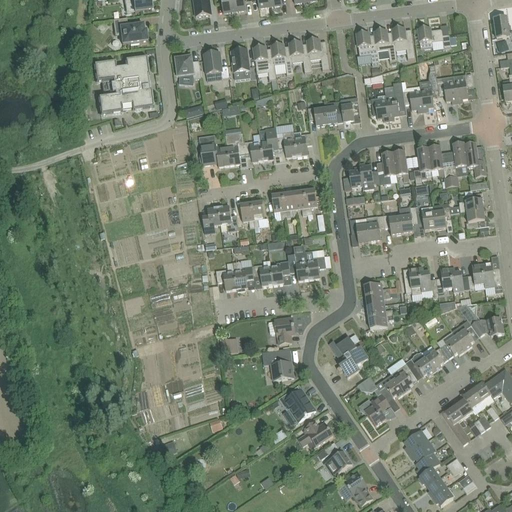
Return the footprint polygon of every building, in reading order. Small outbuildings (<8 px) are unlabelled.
[(124,0),(126,7),(134,6),(135,14),(152,12),(152,10),(154,10),(152,2),(151,2),(150,0),(124,0)] [(209,0),(193,0),(196,19),(212,17),(209,0)] [(235,14),(233,0),(221,0),(224,15),(235,14)] [(233,0),(235,14),(247,12),(244,0),(233,0)] [(271,9),(269,0),(258,0),(259,10),(271,9)] [(269,0),(271,9),(282,7),(281,0),(269,0)] [(497,41),(510,39),(507,19),(494,21),(497,41)] [(139,44),(148,43),(146,32),(144,32),(143,26),(128,28),(127,20),(114,22),(116,37),(121,36),(123,46),(131,45),(131,47),(140,45),(139,44)] [(406,33),(406,30),(393,32),(393,35),(396,54),(397,54),(407,52),(408,62),(416,61),(412,32),(406,33)] [(445,51),(452,50),(450,37),(443,38),(443,31),(432,33),(432,30),(418,32),(421,51),(434,50),(433,45),(443,43),(445,51)] [(375,34),(375,37),(376,37),(378,54),(389,52),(391,64),(398,63),(397,54),(396,54),(393,35),(388,35),(388,32),(375,34)] [(371,38),(370,35),(357,37),(360,59),(371,57),(373,69),(380,68),(378,54),(376,37),(375,37),(371,38)] [(323,73),(330,72),(327,44),(321,45),(321,42),(307,43),(308,46),(311,63),(321,61),(323,73)] [(293,65),(304,64),(305,76),(313,75),(311,63),(308,46),(303,47),(303,44),(290,46),(290,49),(293,65)] [(295,77),(293,65),(290,49),(285,49),(285,46),(272,48),(272,51),(273,51),(275,68),(286,66),(287,78),(295,77)] [(276,77),(275,68),(273,51),(272,51),(268,52),(267,49),(254,51),(257,76),(269,75),(270,83),(277,82),(276,77)] [(248,52),(246,52),(246,51),(239,52),(239,53),(232,54),(234,75),(250,73),(248,52)] [(206,57),(204,58),(207,77),(222,75),(223,81),(230,81),(229,69),(223,69),(221,55),(213,56),(212,54),(205,55),(206,57)] [(115,64),(94,67),(97,84),(114,82),(114,85),(111,86),(112,94),(115,94),(116,97),(99,99),(101,117),(122,114),(121,108),(132,106),(133,113),(154,110),(151,92),(150,92),(148,77),(149,77),(147,59),(126,62),(127,69),(116,70),(115,64)] [(192,59),(177,61),(179,71),(178,71),(179,78),(180,78),(180,79),(193,77),(194,82),(202,81),(200,63),(193,64),(192,59)] [(510,69),(511,68),(511,61),(508,62),(508,63),(501,64),(502,70),(510,69)] [(473,76),(471,76),(463,78),(454,78),(455,83),(456,86),(458,106),(463,105),(463,102),(469,101),(467,92),(475,91),(473,76)] [(383,77),(371,80),(372,86),(384,84),(383,77)] [(386,97),(389,123),(395,122),(395,119),(400,119),(399,108),(405,107),(403,94),(402,84),(393,85),(395,95),(385,96),(386,97)] [(438,86),(440,98),(446,98),(447,104),(452,103),(453,106),(458,106),(456,86),(444,87),(444,85),(438,86)] [(423,114),(429,114),(429,111),(434,110),(433,99),(440,98),(438,86),(431,86),(431,89),(420,90),(423,114)] [(403,94),(405,107),(411,106),(412,113),(418,112),(418,115),(423,114),(421,95),(410,96),(410,93),(403,94)] [(384,121),(384,124),(389,123),(386,97),(378,98),(378,101),(372,102),(374,118),(377,118),(378,122),(384,121)] [(360,116),(358,104),(352,105),(352,106),(342,107),(343,118),(344,125),(355,124),(354,117),(360,116)] [(325,106),(325,110),(328,128),(344,125),(343,118),(342,107),(342,106),(336,107),(336,105),(325,106)] [(193,110),(196,118),(205,115),(202,107),(193,110)] [(308,111),(309,113),(310,123),(316,122),(317,129),(328,128),(325,110),(315,112),(314,110),(308,111)] [(274,153),(279,152),(278,140),(276,130),(266,131),(266,133),(259,134),(261,147),(262,147),(264,164),(275,162),(274,153)] [(285,151),(287,161),(297,159),(294,135),(294,134),(283,135),(284,140),(278,140),(279,152),(285,151)] [(228,150),(230,168),(241,167),(240,157),(246,156),(244,145),(243,135),(226,138),(228,150)] [(295,142),(297,159),(309,158),(307,148),(313,147),(312,136),(302,137),(302,141),(295,142)] [(244,145),(246,156),(252,156),(253,165),(264,164),(262,147),(261,147),(255,148),(255,143),(244,145)] [(462,179),(461,169),(468,168),(465,147),(465,145),(463,145),(463,143),(454,144),(454,147),(453,147),(456,167),(450,168),(452,190),(459,189),(458,179),(462,179)] [(228,150),(221,151),(220,147),(217,147),(217,146),(201,148),(203,168),(219,166),(219,170),(230,168),(228,150)] [(477,146),(465,147),(468,168),(468,170),(474,169),(476,180),(487,178),(485,163),(479,164),(477,146)] [(441,148),(429,150),(432,173),(439,172),(440,178),(445,177),(445,179),(444,179),(446,190),(452,190),(450,168),(444,169),(441,148)] [(427,181),(426,174),(432,173),(429,150),(417,152),(420,173),(414,173),(415,182),(416,187),(422,186),(422,181),(427,181)] [(406,153),(394,155),(397,178),(403,177),(404,184),(409,183),(408,176),(409,176),(406,153)] [(379,177),(380,187),(391,186),(390,179),(397,178),(394,155),(382,157),(385,176),(379,177)] [(380,187),(379,177),(378,174),(372,175),(371,168),(366,169),(365,166),(360,166),(360,169),(362,186),(363,190),(363,192),(375,191),(374,187),(379,186),(379,187),(380,187)] [(345,187),(346,194),(353,193),(352,191),(363,190),(362,186),(360,169),(355,170),(355,173),(350,174),(350,180),(343,181),(344,187),(345,187)] [(416,189),(417,197),(429,196),(429,188),(416,189)] [(303,218),(308,217),(305,193),(305,192),(304,192),(304,193),(294,195),(296,212),(302,212),(303,218)] [(316,192),(305,193),(308,217),(313,217),(312,210),(318,209),(316,192)] [(272,198),(274,208),(275,215),(281,214),(282,221),(287,220),(283,195),(283,196),(272,198)] [(290,213),(296,212),(294,195),(284,196),(283,195),(287,220),(291,219),(290,213)] [(467,215),(484,213),(483,202),(475,203),(474,197),(462,198),(463,204),(459,204),(460,216),(467,215)] [(348,208),(358,206),(361,206),(360,199),(347,201),(348,208)] [(255,229),(252,204),(251,204),(252,206),(241,207),(243,224),(250,224),(250,230),(255,229)] [(265,222),(264,214),(263,204),(252,206),(252,204),(255,229),(256,229),(257,240),(261,239),(259,222),(265,222)] [(434,214),(436,232),(447,230),(446,222),(452,222),(450,212),(450,206),(444,206),(444,207),(433,209),(434,214)] [(233,229),(231,218),(230,209),(219,210),(222,228),(228,227),(229,230),(233,229)] [(399,211),(400,218),(403,236),(414,235),(413,227),(418,226),(417,214),(416,209),(411,210),(411,209),(399,211)] [(417,214),(418,226),(424,225),(425,233),(436,232),(434,214),(433,209),(422,210),(422,213),(417,214)] [(215,229),(222,228),(219,210),(208,212),(209,221),(204,222),(205,233),(215,232),(215,229)] [(467,215),(468,225),(466,225),(467,232),(480,230),(480,229),(479,229),(478,224),(489,223),(488,220),(486,219),(485,219),(484,213),(467,215)] [(384,218),(385,231),(391,230),(392,238),(403,236),(400,218),(390,220),(389,217),(384,218)] [(371,245),(381,243),(380,231),(385,231),(384,218),(367,220),(371,245)] [(371,245),(367,220),(350,223),(352,237),(358,236),(359,246),(371,245)] [(325,259),(315,260),(314,260),(313,253),(306,254),(310,282),(321,281),(319,271),(326,270),(325,259)] [(288,257),(289,263),(291,275),(297,274),(299,284),(310,282),(306,254),(288,257)] [(285,286),(284,279),(283,276),(291,275),(289,263),(277,265),(277,268),(271,269),(274,287),(285,286)] [(255,283),(254,280),(253,268),(242,270),(241,264),(234,265),(235,275),(237,292),(248,291),(247,284),(248,284),(248,283),(247,283),(247,281),(254,280),(254,283),(255,283)] [(493,265),(482,267),(485,287),(486,291),(495,290),(496,296),(504,295),(500,270),(493,271),(493,265)] [(263,289),(274,287),(271,269),(265,270),(264,267),(253,268),(254,280),(261,279),(263,289)] [(474,279),(468,279),(470,292),(475,291),(475,288),(485,287),(482,267),(472,268),(474,279)] [(411,282),(405,283),(406,295),(412,294),(412,297),(422,296),(422,290),(419,270),(409,272),(411,282)] [(423,270),(419,270),(422,290),(422,296),(423,300),(433,299),(433,300),(439,300),(437,284),(431,284),(430,274),(424,275),(423,270)] [(470,292),(468,279),(463,280),(462,275),(456,275),(455,270),(451,271),(454,290),(453,290),(453,291),(454,291),(454,293),(454,296),(464,294),(464,292),(470,292)] [(228,271),(216,273),(218,285),(225,284),(226,294),(237,292),(235,275),(229,275),(228,271)] [(443,283),(437,284),(439,300),(445,299),(444,292),(453,291),(453,290),(454,290),(451,271),(441,272),(443,283)] [(389,291),(383,292),(382,286),(365,288),(366,299),(390,295),(389,291)] [(366,299),(368,310),(385,307),(384,301),(391,300),(390,296),(390,295),(366,299),(365,299),(366,299)] [(456,310),(455,304),(440,306),(441,316),(456,310)] [(368,321),(369,321),(394,317),(393,312),(386,313),(385,307),(368,310),(369,320),(368,320),(368,321)] [(471,328),(480,340),(487,335),(490,334),(491,339),(504,336),(501,321),(492,323),(487,323),(486,322),(484,322),(481,322),(480,322),(479,322),(468,307),(458,309),(468,323),(471,328)] [(394,318),(394,317),(369,321),(371,331),(388,329),(387,322),(394,321),(394,318)] [(428,330),(438,324),(436,320),(426,326),(428,330)] [(295,334),(293,321),(275,323),(276,324),(269,325),(270,336),(277,335),(277,340),(278,340),(279,347),(292,345),(291,337),(293,337),(293,334),(295,334)] [(455,338),(466,353),(473,348),(471,346),(474,344),(480,340),(471,328),(468,323),(452,333),(456,338),(455,338)] [(416,334),(411,326),(404,328),(406,331),(405,331),(410,338),(416,334)] [(440,349),(449,361),(454,358),(458,355),(459,358),(466,353),(455,338),(440,349)] [(369,361),(361,349),(357,352),(350,340),(338,349),(334,343),(330,346),(341,363),(338,364),(341,368),(340,369),(348,381),(360,373),(357,369),(369,361)] [(234,356),(232,341),(221,342),(223,357),(234,356)] [(357,345),(360,349),(365,346),(362,341),(360,342),(357,345)] [(386,351),(381,345),(375,351),(380,356),(386,351)] [(435,375),(442,370),(441,367),(444,365),(449,361),(440,349),(434,353),(428,357),(425,360),(435,375)] [(291,351),(281,352),(278,353),(279,360),(283,360),(283,364),(270,366),(273,383),(295,380),(292,364),(289,364),(289,359),(292,359),(291,351)] [(407,366),(418,383),(424,379),(427,377),(429,379),(435,375),(425,360),(421,354),(419,356),(417,356),(414,358),(413,360),(406,365),(407,366)] [(407,366),(391,377),(405,396),(412,391),(410,389),(413,387),(413,386),(418,383),(407,366)] [(498,379),(485,388),(484,388),(492,398),(491,398),(493,400),(503,393),(511,406),(511,405),(511,381),(506,373),(501,376),(502,377),(498,380),(498,379)] [(398,401),(405,396),(391,377),(376,388),(381,395),(388,404),(393,401),(397,398),(398,401)] [(377,389),(376,388),(371,380),(362,386),(366,392),(372,393),(377,389)] [(482,405),(491,398),(492,398),(484,388),(485,388),(483,385),(479,388),(478,386),(472,391),(482,405)] [(299,425),(316,413),(300,388),(279,402),(287,413),(290,412),(299,425)] [(482,405),(472,391),(466,395),(467,396),(463,399),(465,402),(465,401),(472,412),(482,405)] [(381,395),(378,397),(370,402),(374,408),(365,414),(376,429),(387,421),(382,414),(390,408),(388,404),(381,395)] [(460,403),(454,407),(464,421),(473,414),(475,417),(476,416),(474,414),(465,401),(465,402),(461,404),(460,403)] [(458,425),(462,422),(464,421),(454,407),(448,411),(449,413),(446,415),(444,413),(441,416),(456,438),(461,434),(462,435),(464,433),(458,425)] [(500,419),(494,411),(492,409),(487,412),(489,415),(494,423),(500,419)] [(511,414),(501,421),(502,421),(506,427),(511,422),(511,414)] [(484,418),(479,421),(479,422),(486,432),(492,428),(484,418)] [(210,424),(213,434),(223,431),(220,421),(210,424)] [(474,425),(475,428),(481,436),(486,432),(479,422),(479,421),(474,425)] [(321,431),(316,423),(304,431),(307,435),(298,441),(303,449),(312,443),(317,450),(334,438),(326,427),(321,431)] [(442,434),(438,428),(434,431),(433,434),(436,438),(442,434)] [(283,432),(271,440),(276,447),(287,439),(283,432)] [(405,451),(409,457),(429,443),(421,433),(405,444),(408,449),(405,451)] [(462,435),(461,434),(456,438),(463,448),(469,444),(462,435)] [(165,446),(169,457),(178,454),(174,443),(165,446)] [(429,443),(409,457),(414,463),(416,461),(419,465),(433,455),(434,455),(436,454),(429,443)] [(268,445),(261,450),(264,454),(271,449),(268,445)] [(324,466),(334,480),(353,467),(343,453),(340,456),(337,452),(339,450),(335,445),(318,456),(322,462),(332,455),(335,459),(324,466)] [(213,446),(206,450),(208,455),(215,450),(213,446)] [(433,471),(441,466),(434,455),(433,455),(419,465),(417,467),(420,471),(417,473),(421,479),(433,471)] [(461,466),(458,461),(447,468),(451,473),(461,466)] [(455,478),(457,477),(465,471),(461,466),(451,473),(455,478)] [(251,478),(250,471),(241,473),(241,474),(237,475),(238,481),(251,478)] [(427,489),(440,481),(433,471),(421,479),(419,481),(423,487),(425,485),(427,489)] [(361,510),(365,507),(373,501),(366,490),(368,489),(367,488),(366,489),(363,485),(364,484),(359,476),(345,485),(361,510)] [(230,480),(234,486),(239,482),(236,477),(230,480)] [(463,491),(467,496),(477,489),(469,477),(459,484),(464,490),(463,491)] [(262,484),(266,490),(274,485),(270,479),(262,484)] [(429,495),(433,500),(447,490),(440,481),(427,489),(430,493),(429,495)] [(447,490),(433,500),(437,506),(438,505),(441,509),(454,500),(447,490)]
